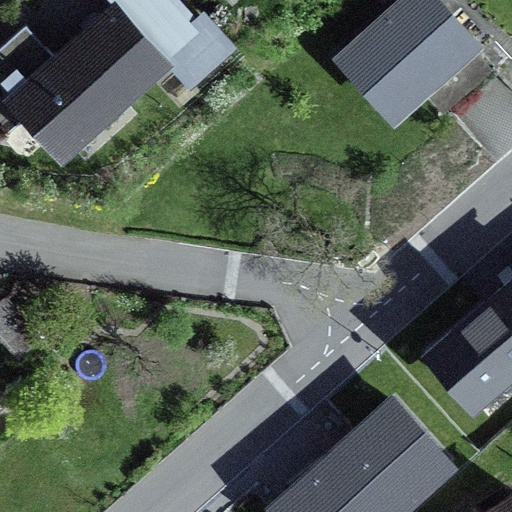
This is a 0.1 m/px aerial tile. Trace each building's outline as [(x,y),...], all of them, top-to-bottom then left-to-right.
[(397,122),(483,43),(443,0),(408,0),(342,62),(397,122)] [(29,28),(0,53),(0,93),(57,157),(162,65),(109,6),(53,55),(29,28)] [(511,362),(511,271),(416,356),(462,407),(511,362)] [(33,339),(1,306),(0,307),(0,337),(16,355),(33,339)] [(511,511),(511,489),(474,511),(511,511)]
